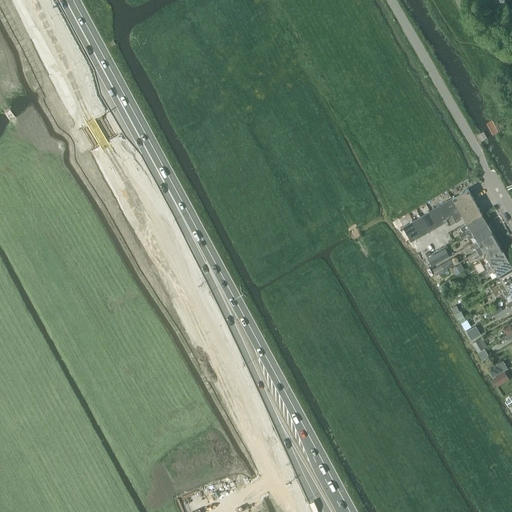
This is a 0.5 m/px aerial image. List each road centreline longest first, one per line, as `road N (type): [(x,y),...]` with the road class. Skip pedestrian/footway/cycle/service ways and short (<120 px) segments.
road 1 (secondary): [(29,0),(306,511)]
road 2 (secondary): [(212,270),(68,0)]
road 3 (secondary): [(343,511),(212,270)]
road 4 (secondary): [(212,270),(321,511)]
road 5 (unclassified): [(483,161),(391,0)]
